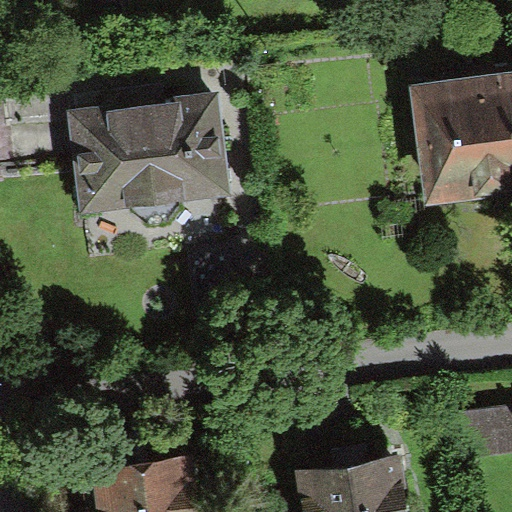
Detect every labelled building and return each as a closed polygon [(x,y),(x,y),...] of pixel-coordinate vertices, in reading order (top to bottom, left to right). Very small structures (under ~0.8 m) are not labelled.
[(511,93),(422,103),(433,207),(511,198),(511,93)] [(215,109),(76,120),(85,235),(224,224),(215,109)] [(511,407),(454,411),(456,453),(511,449),(511,407)] [(400,511),(395,466),(306,476),(310,511),(400,511)] [(193,511),(191,482),(101,491),(103,511),(193,511)]
